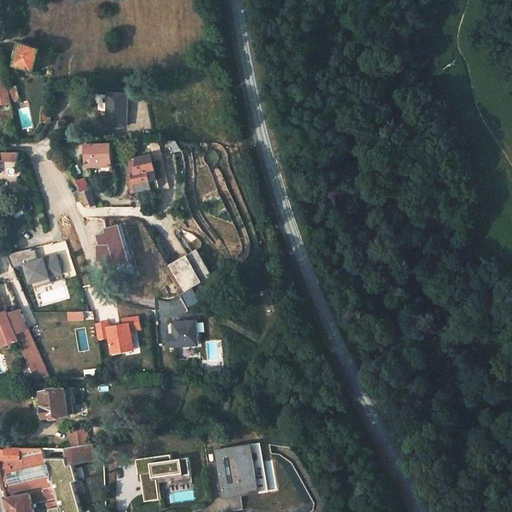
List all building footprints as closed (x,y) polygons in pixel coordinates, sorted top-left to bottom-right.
[(16,64),(36,70),(42,48),(19,41),(16,48),(20,49),(16,64)] [(0,51),(0,105),(12,103),(12,102),(9,88),(2,51),(0,51)] [(21,100),(18,86),(9,88),(12,102),(21,100)] [(129,126),(129,93),(110,92),(109,125),(129,126)] [(52,112),(42,112),(43,122),(52,122),(52,112)] [(145,141),(146,156),(155,154),(162,186),(170,185),(161,141),(145,141)] [(114,165),(113,143),(88,144),(89,166),(114,165)] [(0,159),(22,160),(22,151),(0,150),(0,159)] [(133,192),(162,186),(155,154),(146,156),(130,159),(130,175),(133,192)] [(90,190),(86,178),(79,180),(88,208),(98,207),(92,189),(90,190)] [(121,224),(106,228),(107,231),(98,234),(101,244),(98,244),(98,261),(116,263),(117,267),(132,263),(121,224)] [(33,248),(8,254),(14,267),(26,263),(33,287),(53,281),(51,277),(64,273),(58,255),(40,260),(37,250),(34,250),(33,248)] [(198,250),(176,262),(191,289),(213,277),(198,250)] [(0,335),(3,345),(19,340),(8,312),(7,310),(6,306),(0,307),(0,335)] [(19,340),(35,377),(49,377),(34,341),(33,342),(25,321),(26,321),(21,308),(8,312),(19,340)] [(85,319),(85,311),(70,311),(70,319),(85,319)] [(108,321),(96,324),(99,339),(111,337),(113,352),(125,350),(124,345),(134,344),(132,329),(141,327),(139,316),(124,319),(125,323),(109,326),(108,321)] [(199,344),(198,320),(174,322),(175,334),(169,334),(170,346),(199,344)] [(79,412),(76,387),(44,390),(47,416),(79,412)] [(87,428),(71,431),(73,446),(90,444),(87,428)] [(261,442),(215,449),(222,499),(278,491),(273,460),(263,461),(261,442)] [(67,447),(43,447),(45,451),(54,485),(30,490),(9,495),(12,511),(83,511),(75,483),(81,480),(73,462),(96,458),(94,443),(90,444),(73,446),(67,447)] [(0,457),(1,460),(21,459),(21,456),(21,447),(0,447),(0,457)] [(43,447),(21,447),(21,456),(45,451),(43,447)] [(21,459),(1,460),(9,495),(30,490),(54,485),(45,451),(21,456),(21,459)] [(174,453),(139,457),(141,473),(144,472),(147,499),(162,498),(159,477),(194,473),(192,457),(175,459),(174,453)] [(159,477),(162,498),(164,497),(162,481),(194,477),(194,473),(159,477)]
